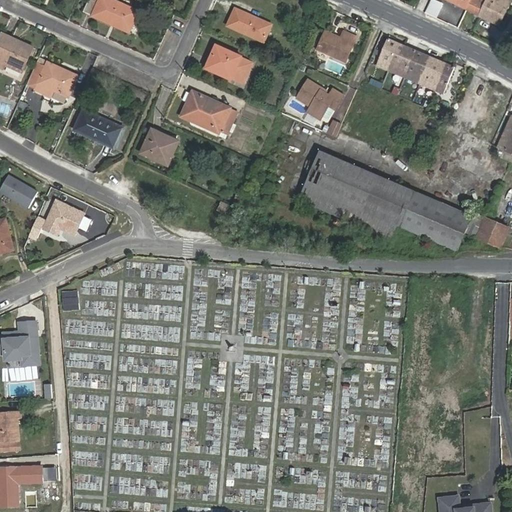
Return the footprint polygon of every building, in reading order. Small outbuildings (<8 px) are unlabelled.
[(114,19),(133,29),(141,12),(117,0),(91,0),(86,10),(112,23),(114,19)] [(448,0),(467,9),(471,0),(448,0)] [(471,0),(467,9),(480,15),(487,0),(471,0)] [(487,0),(480,15),(501,25),(511,4),(503,0),(487,0)] [(266,42),(273,24),(238,8),(231,26),(266,42)] [(131,33),(133,29),(114,19),(112,23),(131,33)] [(334,37),(335,35),(327,31),(320,50),(348,61),(358,37),(345,31),(342,38),(339,36),(338,39),(334,37)] [(11,44),(13,40),(3,35),(0,41),(0,65),(1,63),(6,66),(23,73),(32,54),(11,44)] [(457,66),(390,39),(380,63),(446,91),(457,66)] [(34,49),(13,40),(11,44),(32,54),(34,49)] [(245,86),(255,63),(219,46),(209,70),(245,86)] [(42,78),(37,90),(45,94),(44,95),(51,99),(55,91),(69,98),(79,77),(49,64),(42,78)] [(29,87),(37,90),(42,78),(35,74),(29,87)] [(328,106),(335,110),(344,96),(333,90),(329,96),(317,89),(319,87),(307,80),(297,99),(311,107),(308,113),(320,120),(328,106)] [(234,110),(195,92),(194,95),(192,99),(190,103),(183,118),(193,122),(194,120),(231,137),(241,114),(233,110),(234,110)] [(190,103),(192,99),(194,95),(189,92),(185,101),(190,103)] [(377,101),(362,94),(353,115),(367,122),(377,101)] [(116,149),(124,129),(85,112),(76,132),(116,149)] [(511,150),(511,117),(500,145),(511,150)] [(334,119),(329,132),(336,135),(342,122),(334,119)] [(172,166),(183,142),(156,130),(145,154),(172,166)] [(299,196),(309,200),(331,153),(321,148),(299,196)] [(398,222),(413,189),(331,153),(309,200),(392,237),(398,222)] [(39,194),(10,176),(1,192),(30,209),(39,194)] [(430,237),(445,203),(413,189),(398,222),(430,237)] [(241,208),(246,199),(239,196),(235,205),(241,208)] [(233,204),(225,200),(221,208),(229,211),(233,204)] [(85,216),(57,203),(47,224),(61,230),(75,237),(85,216)] [(472,215),(445,203),(430,237),(457,248),(465,230),(477,236),(486,216),(474,211),(472,215)] [(42,213),(33,231),(39,234),(48,216),(42,213)] [(509,227),(486,216),(477,236),(500,246),(509,227)] [(0,253),(13,250),(14,249),(8,219),(0,220),(0,253)] [(47,224),(44,231),(57,237),(61,230),(47,224)] [(77,285),(61,287),(62,305),(78,304),(77,285)] [(0,334),(0,351),(4,352),(5,355),(8,358),(21,357),(21,354),(38,352),(36,319),(19,320),(19,332),(12,333),(12,331),(3,332),(3,334),(0,334)] [(38,352),(21,354),(21,357),(22,364),(39,362),(38,352)] [(15,427),(18,427),(17,420),(20,419),(20,411),(0,412),(0,443),(19,443),(18,431),(15,431),(15,427)] [(8,444),(0,444),(0,452),(9,452),(8,444)] [(19,444),(8,444),(9,452),(19,451),(19,444)] [(0,470),(0,493),(1,506),(20,504),(17,469),(0,470)] [(459,495),(441,497),(442,511),(491,511),(491,502),(473,504),(474,507),(460,508),(459,495)]
